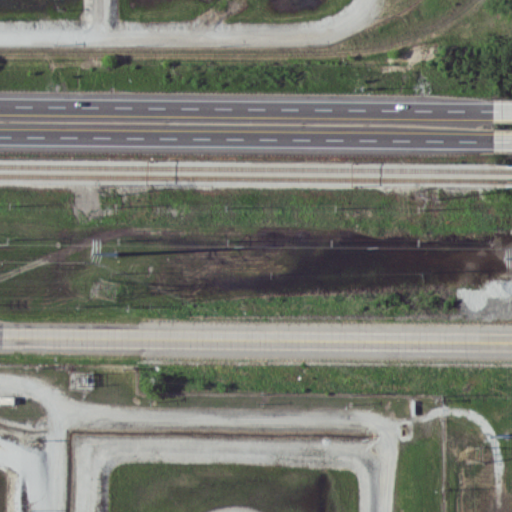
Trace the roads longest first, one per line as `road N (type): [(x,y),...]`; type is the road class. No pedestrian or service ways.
road 1 (primary): [(0,336),(511,340)]
road 2 (motorway): [(0,134),(494,139)]
road 3 (motorway): [(494,108),(0,103)]
